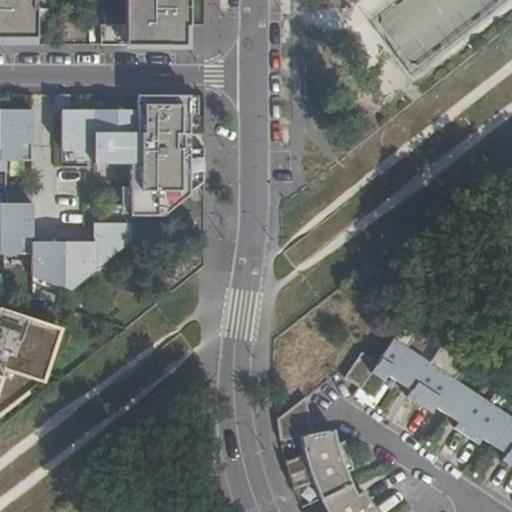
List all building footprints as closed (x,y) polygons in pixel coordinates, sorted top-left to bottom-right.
[(187,43),(186,0),(0,0),(0,43),(40,43),(39,0),(126,0),(127,22),(102,22),(102,43),(172,43),(187,43)] [(191,47),(190,0),(186,0),(187,43),(172,43),(172,47),(191,47)] [(189,132),(189,93),(137,93),(137,108),(70,108),(70,93),(54,93),(54,109),(61,109),(61,148),(94,148),(94,162),(130,162),(130,214),(164,214),(205,181),(205,146),(189,146),(182,146),(182,132),(189,132)] [(33,159),(33,108),(0,108),(0,169),(7,170),(7,159),(33,159)] [(32,240),(32,181),(25,181),(25,196),(0,195),(0,246),(32,247),(32,270),(71,286),(132,240),(132,221),(94,221),(94,240),(32,240)] [(2,377),(0,376),(0,419),(44,385),(63,329),(0,308),(0,369),(4,371),(2,377)] [(511,417),(498,409),(511,389),(486,373),(473,393),(450,378),(463,358),(450,350),(437,342),(425,362),(402,347),(415,328),(403,320),(376,363),(363,355),(347,380),(360,388),(369,373),(381,381),(384,375),(407,389),(403,395),(429,412),(433,405),(456,420),(452,426),(477,442),(481,436),(504,451),(500,457),(511,464),(511,417)] [(357,493),(351,481),(346,470),(352,468),(347,454),(342,440),(336,442),(333,429),(312,434),(304,397),(278,423),(278,425),(279,428),(279,431),(280,434),(281,437),(281,440),(300,436),(305,451),(286,457),(287,460),(288,462),(288,465),(289,468),(290,471),(291,474),(292,476),(294,479),(295,482),(296,484),(297,487),(297,488),(316,481),(324,496),(332,510),(329,511),(377,511),(371,503),(363,489),(357,493)]
